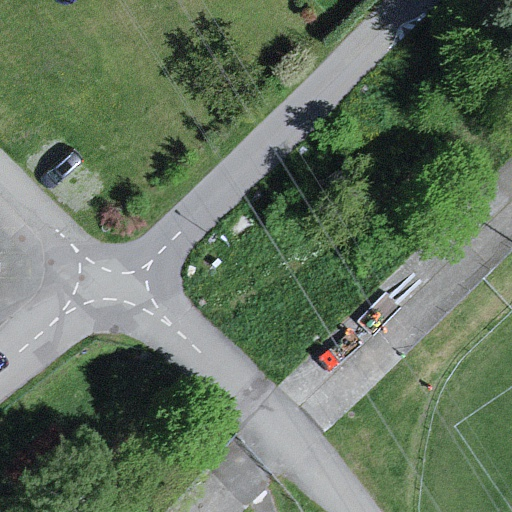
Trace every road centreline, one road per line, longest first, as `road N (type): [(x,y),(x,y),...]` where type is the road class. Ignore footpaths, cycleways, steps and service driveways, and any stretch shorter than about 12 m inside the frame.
road 1 (residential): [(411,0),(125,283)]
road 2 (residential): [(125,283),(281,438),(337,511)]
road 3 (residential): [(0,170),(125,283)]
road 4 (residential): [(125,283),(0,371)]
